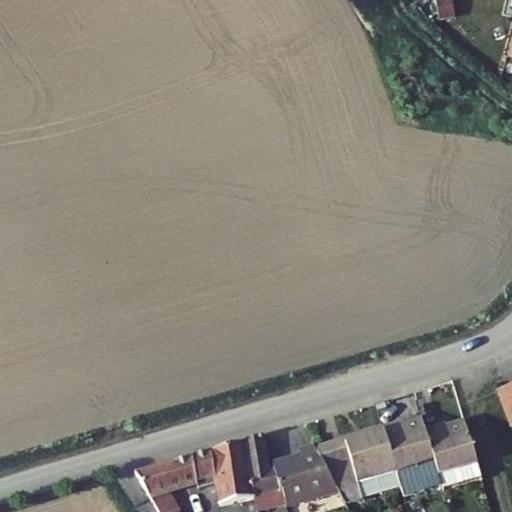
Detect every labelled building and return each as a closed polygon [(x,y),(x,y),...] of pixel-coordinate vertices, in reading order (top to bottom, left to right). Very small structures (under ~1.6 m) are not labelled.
[(428,418),(411,423),(425,470),(430,486),(468,473),(454,428),(451,417),(430,424),(428,418)] [(473,422),(454,428),(468,473),(481,469),(485,482),(511,473),(495,420),(474,426),(473,422)] [(372,434),(344,442),(368,486),(376,501),(390,497),(385,482),(425,470),(411,423),(393,428),(395,435),(374,441),(372,434)] [(296,431),(275,437),(293,487),(297,506),(325,498),(324,487),(318,489),(310,463),(307,464),(296,431)] [(224,452),(165,470),(189,511),(205,511),(206,511),(211,508),(200,487),(233,478),(235,484),(251,479),(259,500),(293,487),(275,437),(241,447),(244,456),(227,459),(224,452)] [(308,457),(310,463),(318,489),(324,487),(325,498),(368,486),(344,442),(329,447),(330,450),(308,457)] [(241,447),(224,452),(227,459),(244,456),(241,447)] [(481,469),(468,473),(471,486),(485,482),(481,469)] [(385,482),(390,497),(430,486),(425,470),(385,482)]
